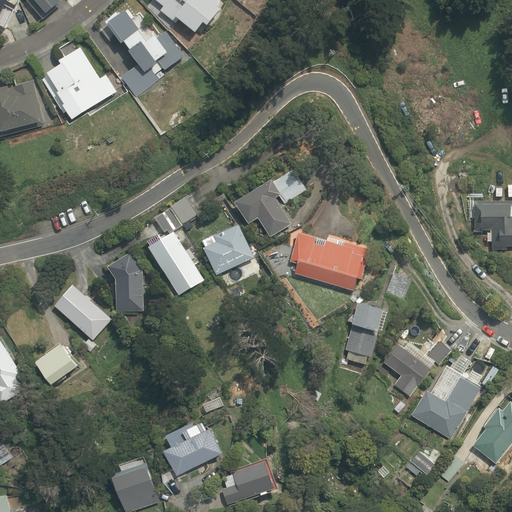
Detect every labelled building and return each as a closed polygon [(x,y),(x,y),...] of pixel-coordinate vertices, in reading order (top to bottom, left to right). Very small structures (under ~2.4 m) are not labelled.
[(0,0),(0,28),(7,32),(19,8),(8,3),(9,0),(0,0)] [(23,0),(21,2),(39,22),(58,4),(54,0),(23,0)] [(152,0),(152,1),(164,9),(161,13),(178,26),(180,22),(200,37),(208,27),(212,30),(225,12),(223,11),(227,6),(219,0),(152,0)] [(132,17),(113,30),(126,50),(128,49),(140,65),(122,77),(135,97),(160,80),(154,72),(162,66),(166,72),(185,60),(161,25),(145,36),(132,17)] [(101,82),(84,52),(63,64),(67,71),(51,80),(68,109),(66,110),(72,122),(120,95),(110,77),(101,82)] [(0,118),(5,137),(47,126),(36,82),(0,91),(0,118)] [(296,171),(241,202),(254,224),(264,218),(275,237),(296,225),(284,205),(308,191),(296,171)] [(201,221),(192,195),(183,198),(192,224),(201,221)] [(511,200),(471,199),(470,215),(476,215),(475,234),(493,235),(492,250),(511,250),(511,200)] [(177,211),(159,220),(167,235),(153,242),(180,295),(207,281),(182,230),(186,227),(177,211)] [(258,262),(247,225),(204,239),(216,275),(258,262)] [(375,249),(300,232),(293,263),(302,265),(299,278),(365,293),(375,249)] [(134,252),(116,265),(124,281),(123,312),(147,313),(148,272),(134,252)] [(417,281),(396,271),(385,294),(406,304),(417,281)] [(116,319),(81,287),(61,308),(96,340),(116,319)] [(355,323),(346,347),(350,349),(346,359),(366,366),(370,356),(377,358),(394,312),(366,302),(358,324),(355,323)] [(28,374),(0,329),(0,403),(1,406),(29,388),(23,378),(28,374)] [(433,364),(447,345),(434,336),(420,355),(433,364)] [(433,369),(398,342),(381,365),(395,376),(391,382),(411,397),(433,369)] [(86,364),(73,344),(44,363),(56,383),(86,364)] [(447,436),(483,389),(446,361),(410,409),(447,436)] [(511,448),(511,407),(508,412),(504,408),(487,427),(491,430),(476,448),(496,466),(511,448)] [(207,421),(171,436),(176,449),(170,452),(179,475),(231,454),(221,429),(212,432),(207,421)] [(0,466),(15,457),(7,443),(0,446),(0,466)] [(463,462),(451,452),(434,474),(445,483),(463,462)] [(429,468),(413,453),(405,462),(421,477),(429,468)] [(278,460),(241,470),(246,488),(230,493),(233,504),(285,490),(278,460)] [(155,467),(122,478),(133,511),(136,511),(166,503),(155,467)] [(18,511),(15,495),(0,498),(0,511),(18,511)]
